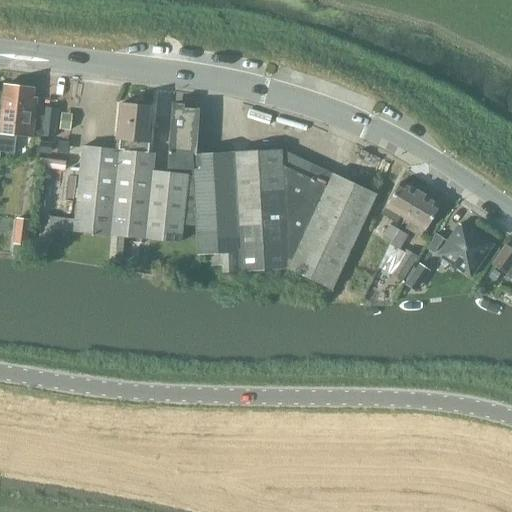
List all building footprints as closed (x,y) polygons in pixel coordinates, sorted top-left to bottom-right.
[(0,153),(12,155),(13,146),(8,146),(9,136),(29,139),(33,107),(29,107),(31,90),(18,89),(18,88),(16,86),(10,85),(8,87),(8,88),(1,87),(0,99),(0,153)] [(75,220),(73,231),(180,243),(182,230),(197,230),(193,177),(188,176),(152,173),(154,155),(149,154),(151,132),(147,132),(149,108),(119,104),(114,151),(83,148),(75,220)] [(46,109),(42,137),(53,139),(57,110),(46,109)] [(290,269),(331,288),(375,195),(280,150),(198,155),(200,111),(173,109),(169,168),(193,170),(193,177),(197,230),(198,255),(209,254),(210,266),(222,265),(222,273),(290,269)] [(60,120),(59,130),(70,131),(71,122),(60,120)] [(39,159),(38,168),(50,170),(51,161),(39,159)] [(420,195),(401,184),(382,215),(398,224),(402,216),(406,219),(420,195)] [(406,229),(421,238),(440,206),(420,195),(406,219),(411,221),(406,229)] [(0,197),(0,219),(9,220),(11,198),(0,197)] [(49,217),(48,228),(73,231),(75,220),(49,217)] [(29,220),(16,219),(13,244),(26,245),(29,220)] [(389,224),(380,238),(390,244),(398,230),(389,224)] [(458,224),(437,255),(470,278),(493,245),(471,230),(470,232),(458,224)] [(398,230),(390,244),(399,250),(408,235),(398,230)] [(433,239),(426,249),(433,254),(443,239),(435,234),(432,238),(433,239)] [(110,236),(109,248),(122,250),(124,237),(110,236)] [(511,266),(511,248),(507,246),(494,266),(507,275),(511,266)] [(402,282),(417,256),(405,249),(389,275),(402,282)] [(419,265),(414,272),(424,279),(429,271),(419,265)]
